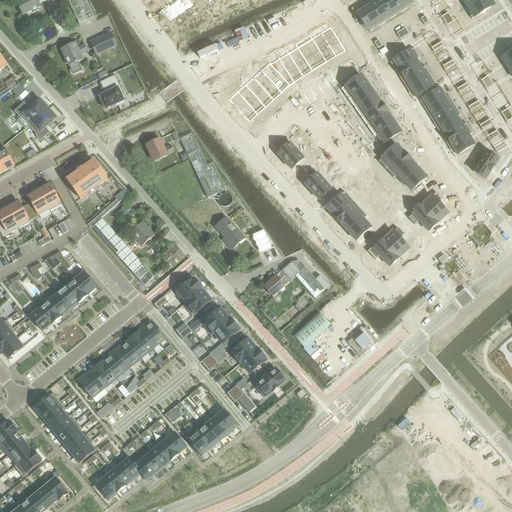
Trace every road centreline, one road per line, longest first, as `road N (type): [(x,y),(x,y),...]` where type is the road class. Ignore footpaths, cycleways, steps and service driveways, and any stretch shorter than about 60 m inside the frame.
road 1 (residential): [(229,292),(0,32)]
road 2 (residential): [(190,81),(367,282)]
road 3 (residential): [(338,11),(444,170),(482,206)]
road 4 (residential): [(190,81),(338,11)]
road 5 (residential): [(511,138),(426,0)]
road 6 (unclassified): [(171,511),(253,476),(309,437)]
road 7 (residential): [(140,306),(17,401)]
road 8 (residential): [(367,282),(375,292),(390,290),(482,206)]
road 9 (residential): [(414,345),(511,454)]
road 10 (unclassified): [(414,345),(511,258)]
